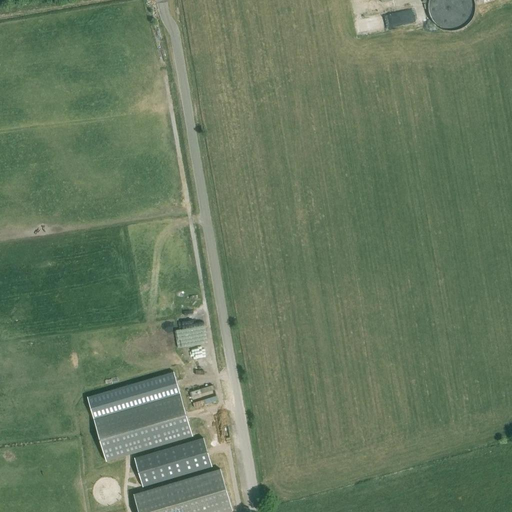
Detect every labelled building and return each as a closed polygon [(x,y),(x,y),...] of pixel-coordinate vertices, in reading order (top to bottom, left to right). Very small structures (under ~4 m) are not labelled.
[(366,12),(409,5),(408,0),(382,0),(365,3),(366,12)] [(192,391),(196,407),(219,400),(215,385),(192,391)] [(193,437),(181,395),(94,420),(107,462),(193,437)] [(134,491),(203,470),(195,442),(126,462),(134,491)] [(220,470),(134,496),(138,511),(227,511),(233,511),(220,470)]
